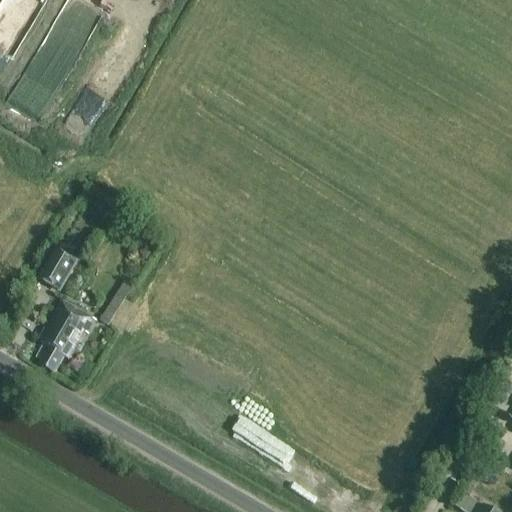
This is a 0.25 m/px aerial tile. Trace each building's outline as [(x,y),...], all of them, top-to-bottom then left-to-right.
[(80,261),(57,249),(37,283),(60,296),(80,261)] [(87,334),(95,320),(62,301),(38,342),(44,346),(37,357),(41,360),(38,366),(54,375),(63,358),(67,361),(84,332),(87,334)] [(281,511),(318,511),(323,497),(289,487),(281,511)] [(487,511),(482,508),(481,510),(458,497),(451,509),(455,511),(487,511)] [(424,511),(444,511),(430,503),(424,511)]
